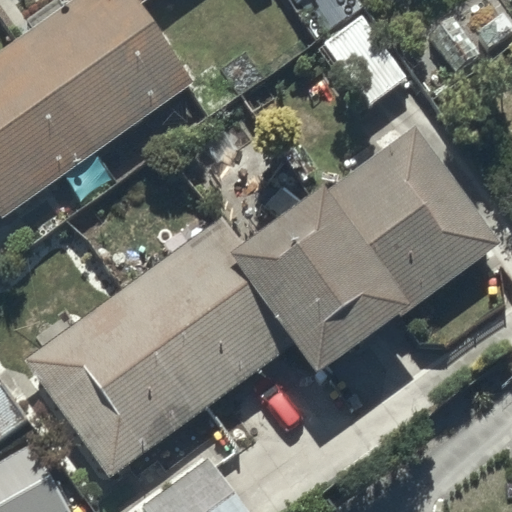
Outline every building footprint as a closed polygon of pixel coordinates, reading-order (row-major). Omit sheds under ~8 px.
[(70,0),(0,48),(0,210),(4,217),(193,87),(135,4),(141,0),(70,0)] [(406,77),(361,14),(322,42),(367,105),(406,77)] [(171,255),(27,359),(112,476),(293,345),(314,374),(494,244),(412,130),(326,192),(321,185),(248,237),(229,212),(197,235),(191,227),(164,246),(171,255)] [(1,383),(0,383),(0,436),(26,418),(1,383)] [(34,443),(0,462),(0,511),(68,511),(73,509),(34,443)] [(245,511),(206,460),(143,507),(146,511),(245,511)]
